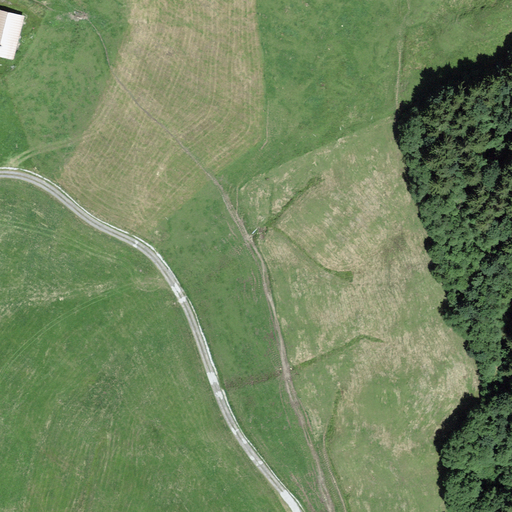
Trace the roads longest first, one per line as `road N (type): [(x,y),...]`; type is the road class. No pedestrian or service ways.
road 1 (track): [(331,511),(260,263),(226,196),(261,150),(281,88),(339,0)]
road 2 (track): [(299,511),(225,414),(188,311),(164,270),(37,181),(0,176)]
